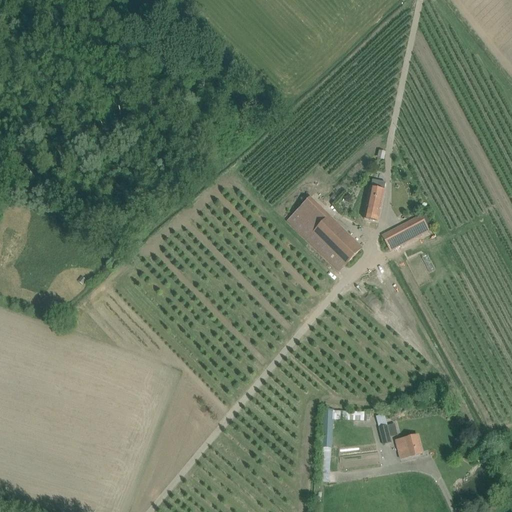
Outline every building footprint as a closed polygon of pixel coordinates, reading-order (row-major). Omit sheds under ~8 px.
[(365,216),(378,219),(384,191),(383,190),(385,184),(373,181),(372,188),(371,188),(365,216)] [(391,251),(434,227),(427,214),(421,216),(421,215),(414,219),(414,220),(410,222),(411,222),(383,237),(391,251)] [(347,264),(361,249),(329,218),(307,240),(339,272),(347,264)] [(82,277),(78,281),(83,286),(87,281),(82,277)] [(367,412),(332,411),(322,411),(322,426),(323,427),(320,482),(329,482),(330,448),(331,448),(332,425),(333,425),(333,421),(367,421),(367,412)] [(376,417),(383,447),(392,443),(384,415),(376,417)] [(417,434),(395,440),(398,450),(400,459),(422,454),(417,434)]
